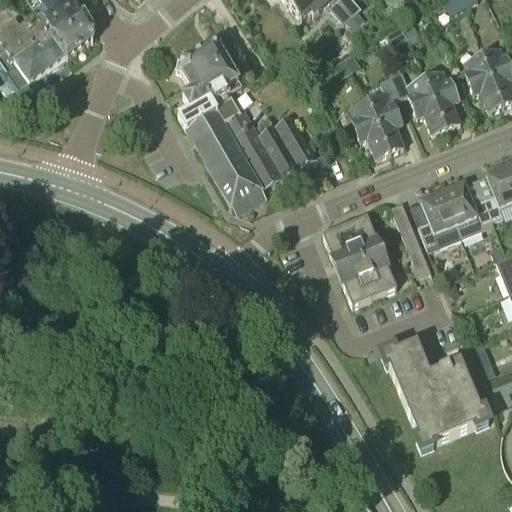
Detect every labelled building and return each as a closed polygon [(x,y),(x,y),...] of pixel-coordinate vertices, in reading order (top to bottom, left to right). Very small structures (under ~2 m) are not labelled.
[(95,39),(70,0),(24,0),(41,23),(39,25),(67,66),(92,49),(95,39)] [(351,23),(331,0),(280,0),(287,8),(285,9),(300,26),(310,18),(313,22),(326,10),(343,30),(346,28),(354,37),(359,32),(351,23)] [(331,0),(351,23),(359,32),(365,27),(357,18),(359,16),(345,0),(331,0)] [(418,11),(411,0),(403,0),(395,6),(403,20),(404,20),(409,28),(422,21),(417,12),(418,11)] [(463,13),(455,0),(454,0),(443,7),(451,20),(463,13)] [(472,0),(455,0),(463,13),(476,6),(472,0)] [(67,66),(39,25),(37,26),(36,24),(29,29),(25,23),(24,24),(12,17),(8,10),(0,15),(0,71),(4,78),(19,99),(28,92),(29,93),(67,66)] [(418,42),(411,30),(401,36),(408,48),(418,42)] [(301,50),(307,39),(296,32),(289,43),(301,50)] [(391,55),(406,46),(399,33),(384,42),(391,55)] [(236,154),(258,141),(244,116),(240,119),(230,101),(242,94),(219,55),(220,54),(210,51),(210,53),(184,68),(178,67),(176,78),(181,80),(191,97),(182,103),(189,116),(177,123),(194,153),(225,135),(236,154)] [(484,55),(479,58),(503,114),(511,109),(511,96),(509,89),(511,87),(511,77),(506,62),(503,63),(499,55),(487,60),(484,55)] [(503,114),(479,58),(475,59),(477,64),(464,70),(467,79),(464,80),(474,103),(480,100),(488,120),(503,114)] [(352,60),(343,65),(351,78),(360,73),(352,60)] [(351,78),(343,65),(333,71),(333,72),(319,81),(322,87),(337,78),(341,85),(351,79),(351,78)] [(427,78),(422,80),(446,136),(460,131),(452,111),(459,109),(449,85),(446,87),(442,78),(429,84),(427,78)] [(402,79),(389,84),(399,107),(407,104),(416,126),(424,123),(432,142),(446,136),(422,80),(418,82),(420,87),(407,93),(402,79)] [(370,102),(367,103),(390,160),(404,154),(396,134),(402,131),(393,110),(399,107),(389,84),(379,88),(385,102),(372,107),(370,102)] [(390,160),(367,103),(361,106),(363,111),(356,113),(353,124),(351,126),(360,149),(367,146),(375,166),(390,160)] [(291,122),(258,141),(283,184),(316,165),(291,122)] [(225,135),(194,153),(230,214),(283,184),(258,141),(236,154),(225,135)] [(511,209),(511,185),(507,173),(485,181),(493,201),(482,206),(491,228),(502,223),(499,215),(511,209)] [(441,199),(460,246),(482,237),(480,233),(491,228),(482,206),(471,210),(463,190),(441,199)] [(460,246),(441,199),(420,208),(428,228),(417,232),(426,254),(437,250),(439,255),(460,246)] [(411,266),(422,261),(401,209),(390,214),(411,266)] [(351,314),(396,295),(366,224),(322,242),(351,314)] [(294,260),(279,261),(280,276),(295,274),(294,260)] [(509,302),(511,300),(511,261),(504,265),(508,277),(500,280),(509,302)] [(452,303),(456,295),(454,288),(442,293),(446,306),(452,303)] [(506,359),(511,356),(511,339),(500,344),(506,359)] [(481,349),(478,341),(467,346),(470,353),(481,349)] [(431,365),(424,368),(416,349),(394,358),(393,356),(380,361),(386,374),(388,373),(403,408),(418,445),(415,446),(420,459),(433,453),(432,451),(454,442),(474,433),(476,436),(488,431),(483,418),(481,419),(460,368),(441,375),(438,368),(431,365)] [(470,358),(476,373),(489,367),(483,353),(470,358)] [(507,398),(501,382),(485,388),(496,415),(511,409),(507,398)]
